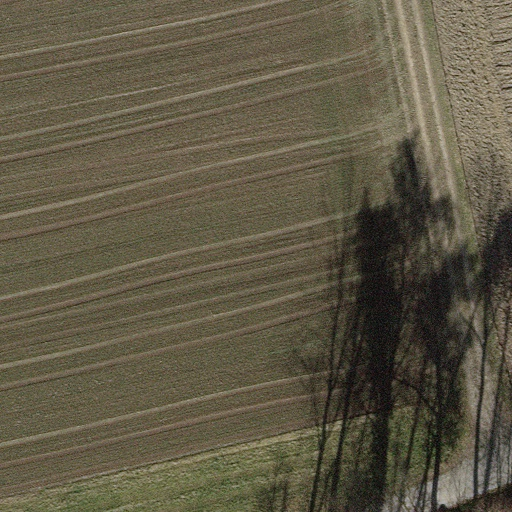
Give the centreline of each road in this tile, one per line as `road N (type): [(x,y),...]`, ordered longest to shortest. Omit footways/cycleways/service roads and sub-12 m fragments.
road 1 (track): [(413,0),(503,464)]
road 2 (track): [(396,511),(511,461)]
